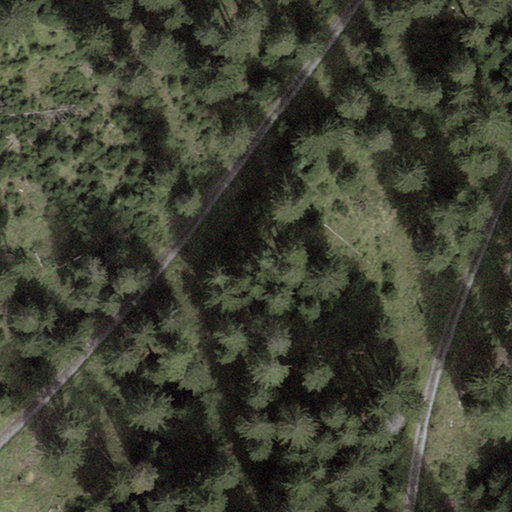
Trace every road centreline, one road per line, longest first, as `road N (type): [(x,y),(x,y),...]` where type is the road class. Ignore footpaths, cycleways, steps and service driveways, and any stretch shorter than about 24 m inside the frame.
road 1 (track): [(358,0),(173,253),(0,443)]
road 2 (track): [(410,511),(449,330),(511,173)]
